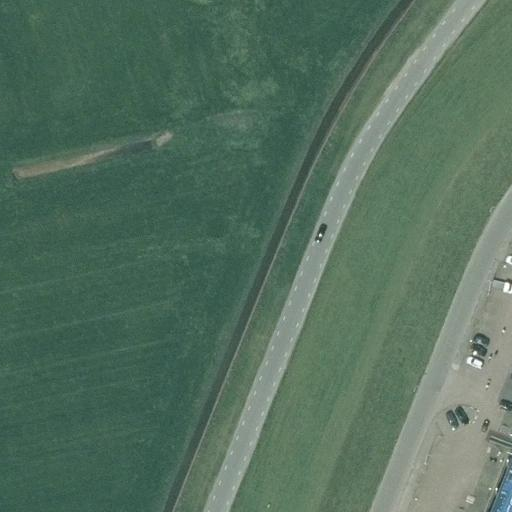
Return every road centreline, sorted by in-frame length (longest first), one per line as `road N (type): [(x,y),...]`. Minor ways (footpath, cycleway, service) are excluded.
road 1 (tertiary): [(216,511),(351,171),(471,0)]
road 2 (unclassified): [(384,511),(467,300),(511,209)]
